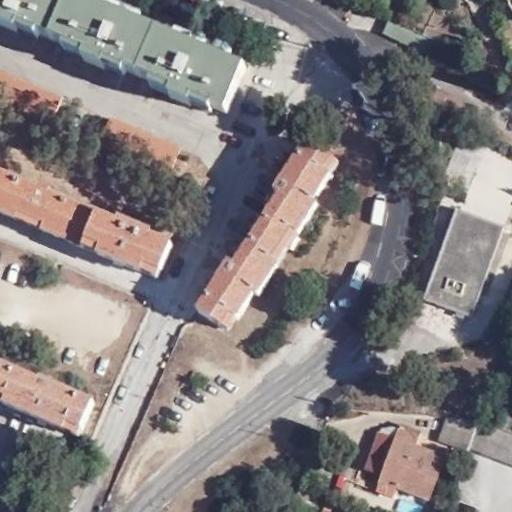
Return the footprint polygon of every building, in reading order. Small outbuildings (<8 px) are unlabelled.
[(186,41),(90,0),(0,0),(0,15),(1,15),(0,16),(0,21),(21,30),(23,25),(88,53),(86,57),(108,67),(110,61),(149,78),(176,90),(173,95),(196,104),(198,99),(231,114),(250,68),(186,41)] [(344,8),(344,9),(352,15),(353,14),(356,7),(348,2),(344,8)] [(393,16),(385,32),(428,54),(436,38),(393,16)] [(0,71),(0,104),(7,107),(18,79),(0,71)] [(64,99),(18,79),(7,107),(53,126),(64,99)] [(114,120),(102,147),(126,157),(138,130),(114,120)] [(184,149),(138,130),(126,157),(172,178),(184,149)] [(326,153),(307,140),(275,189),(281,194),(234,263),(228,259),(196,309),(221,325),(230,312),(236,317),(244,305),(252,292),(257,295),(278,264),(273,261),(293,231),(298,234),(317,204),(313,200),(330,174),(324,170),(332,157),(326,153)] [(0,214),(12,220),(17,211),(39,220),(36,229),(79,247),(83,239),(100,247),(97,254),(142,273),(147,264),(160,269),(171,246),(151,237),(152,233),(118,219),(116,223),(50,194),(51,191),(37,185),(35,189),(0,173),(0,214)] [(425,296),(471,314),(505,223),(458,206),(425,296)] [(37,380),(0,363),(0,393),(5,396),(3,402),(60,428),(64,421),(81,429),(93,401),(39,377),(37,380)] [(478,417),(447,415),(438,436),(466,446),(478,417)] [(466,446),(466,447),(511,464),(511,427),(486,418),(482,416),(482,418),(478,417),(466,446)] [(381,471),(381,473),(379,478),(430,497),(444,455),(413,443),(418,429),(399,422),(398,426),(393,437),(381,471)] [(382,426),(379,432),(393,437),(398,426),(396,425),(382,426)] [(365,467),(381,473),(381,471),(393,437),(379,432),(378,432),(365,467)] [(310,487),(301,484),(296,496),(305,499),(310,487)]
